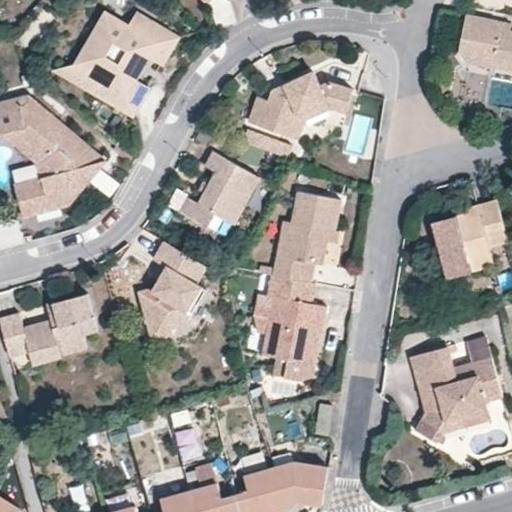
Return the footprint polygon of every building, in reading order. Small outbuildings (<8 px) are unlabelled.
[(147,87),(133,79),(146,57),(159,64),(175,38),(135,14),(127,28),(105,16),(78,63),(105,78),(97,93),(131,113),(147,87)] [(475,60),(496,63),(495,69),(511,71),(511,34),(509,34),(502,33),(496,24),(464,18),(458,56),(465,65),(475,60)] [(509,34),(510,26),(496,24),(502,33),(509,34)] [(133,79),(147,87),(159,64),(146,57),(133,79)] [(495,69),(496,63),(475,60),(465,65),(469,71),(494,75),(495,69)] [(78,63),(58,70),(97,93),(105,78),(78,63)] [(290,134),(298,111),(327,99),(330,106),(346,110),(354,86),(331,80),(321,85),(313,71),(287,82),(290,89),(282,92),(275,88),(270,99),(259,96),(250,119),(290,134)] [(275,88),(282,92),(290,89),(287,82),(275,88)] [(8,136),(37,160),(40,174),(12,183),(21,215),(66,203),(104,158),(27,92),(0,99),(0,131),(7,130),(8,136)] [(330,106),(327,99),(298,111),(290,134),(298,137),(306,118),(330,106)] [(207,166),(217,172),(210,182),(205,191),(199,202),(189,196),(181,211),(207,227),(216,212),(233,221),(259,177),(214,151),(207,166)] [(200,189),(205,191),(210,182),(205,180),(200,189)] [(285,218),(292,219),(285,255),(278,254),(275,275),(311,282),(314,261),(322,263),(326,237),(328,225),(332,226),(338,193),(290,186),(285,218)] [(466,267),(491,260),(489,247),(510,242),(498,199),(477,206),(478,213),(467,216),(435,225),(448,271),(466,267)] [(466,209),(467,216),(478,213),(477,206),(466,209)] [(17,214),(0,218),(0,249),(25,242),(17,214)] [(278,254),(285,255),(292,219),(285,218),(278,254)] [(326,237),(337,239),(338,227),(332,226),(328,225),(326,237)] [(166,318),(180,315),(200,282),(195,280),(205,264),(205,263),(166,240),(156,257),(162,260),(168,263),(158,280),(151,290),(139,294),(152,340),(170,334),(169,328),(166,318)] [(152,275),(158,280),(168,263),(162,260),(152,275)] [(466,267),(468,273),(494,267),(491,260),(466,267)] [(311,282),(275,275),(272,298),(276,299),(270,339),(267,358),(285,361),(282,379),(298,381),(311,377),(313,366),(323,305),(315,304),(318,284),(311,282)] [(169,328),(185,323),(208,287),(200,282),(180,315),(166,318),(169,328)] [(56,316),(48,318),(49,322),(24,328),(21,314),(0,320),(0,324),(9,357),(31,352),(57,344),(60,354),(60,355),(86,347),(82,333),(98,329),(88,292),(52,302),(56,316)] [(270,339),(276,299),(272,298),(262,296),(259,317),(260,337),(270,339)] [(48,318),(56,316),(52,302),(45,304),(48,318)] [(329,306),(323,305),(313,366),(319,367),(329,306)] [(31,352),(35,367),(62,361),(60,355),(60,354),(57,344),(31,352)] [(487,399),(503,395),(489,345),(471,349),(475,361),(454,367),(448,346),(412,356),(422,392),(428,391),(431,404),(427,412),(423,422),(444,432),(451,421),(490,410),(487,399)] [(428,391),(422,392),(427,412),(431,404),(428,391)] [(316,432),(328,434),(333,406),(321,404),(316,432)] [(278,511),(282,511),(297,508),(302,498),(323,502),(329,465),(302,462),(298,462),(253,475),(262,511),(271,511),(270,507),(276,505),(278,511)] [(225,511),(262,511),(253,475),(247,476),(250,491),(222,498),(225,511)] [(218,486),(185,494),(189,511),(225,511),(222,498),(218,486)] [(163,501),(165,511),(189,511),(185,494),(163,501)] [(0,511),(19,511),(22,509),(0,495),(0,511)]
